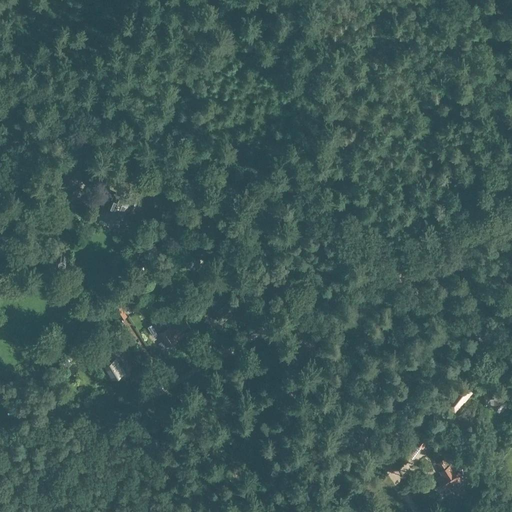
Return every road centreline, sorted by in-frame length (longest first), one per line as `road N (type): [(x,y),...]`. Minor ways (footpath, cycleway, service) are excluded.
road 1 (track): [(0,81),(46,95),(122,149),(328,230),(381,261)]
road 2 (track): [(43,469),(381,261)]
road 3 (track): [(289,319),(409,511)]
road 4 (track): [(381,261),(511,348)]
road 5 (track): [(381,261),(511,186)]
